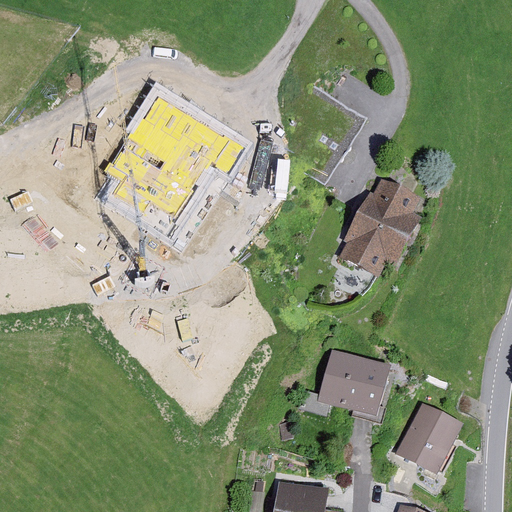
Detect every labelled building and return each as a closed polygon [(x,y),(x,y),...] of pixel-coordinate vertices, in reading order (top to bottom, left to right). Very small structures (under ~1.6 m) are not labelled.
[(301,172),(325,188),(367,122),(315,88),(287,131),(301,172)] [(157,89),(105,172),(117,180),(105,199),(175,243),(218,174),(231,181),(252,148),(157,89)] [(380,283),(388,268),(396,272),(422,224),(413,220),(422,204),(382,183),(373,198),(370,196),(344,245),(348,246),(340,262),(380,283)] [(385,374),(331,358),(316,408),(369,423),(385,374)] [(457,433),(417,415),(392,460),(433,484),(457,433)] [(321,511),(324,495),(278,489),(274,511),(321,511)] [(432,511),(403,501),(398,511),(432,511)]
